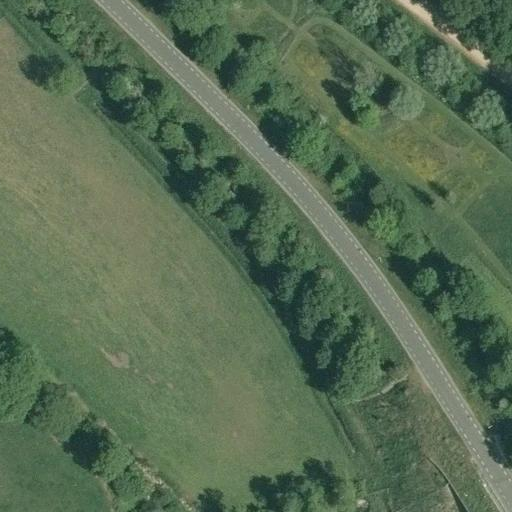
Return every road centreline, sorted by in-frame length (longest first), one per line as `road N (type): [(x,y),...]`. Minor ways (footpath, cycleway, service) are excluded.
road 1 (tertiary): [(511,497),(362,265),(276,164),(107,0)]
road 2 (track): [(411,0),(511,78)]
